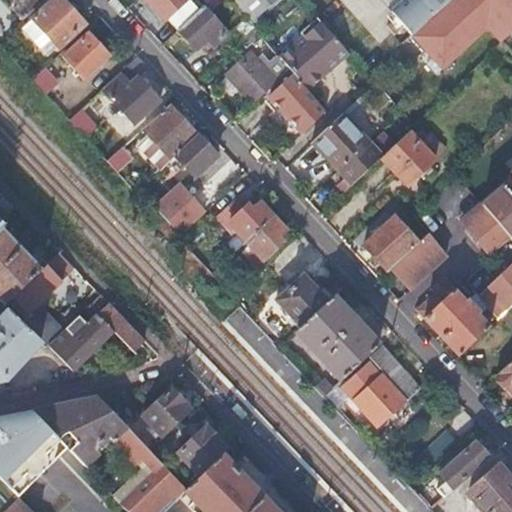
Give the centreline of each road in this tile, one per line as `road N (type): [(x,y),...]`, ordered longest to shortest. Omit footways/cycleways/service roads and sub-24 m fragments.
road 1 (residential): [(94,0),(511,451)]
road 2 (residential): [(0,403),(176,366)]
